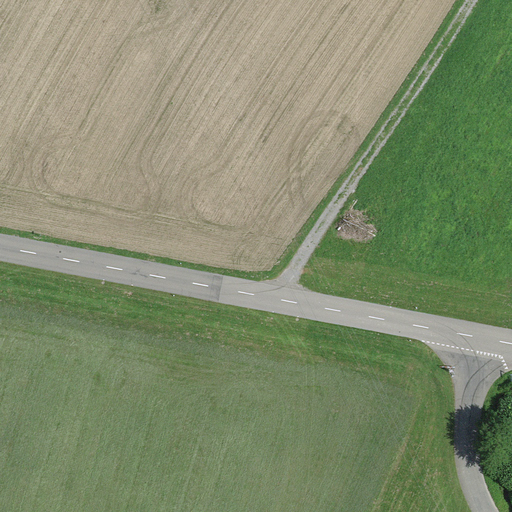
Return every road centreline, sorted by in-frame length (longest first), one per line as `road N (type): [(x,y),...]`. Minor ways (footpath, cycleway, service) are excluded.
road 1 (tertiary): [(0,247),(472,334)]
road 2 (unclassified): [(472,334),(465,434),(485,511)]
